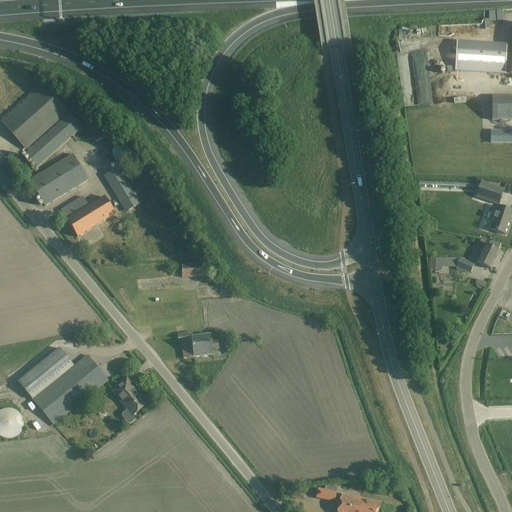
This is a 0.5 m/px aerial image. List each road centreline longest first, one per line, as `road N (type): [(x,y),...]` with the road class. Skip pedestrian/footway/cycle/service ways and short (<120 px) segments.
road 1 (motorway): [(369,252),(326,267),(260,238),(214,165),(200,103),(213,65),(244,29),(278,13),(363,0)]
road 2 (motorway): [(0,37),(65,54),(128,88),(164,121),(244,240),(268,260),(302,277),(374,278)]
road 3 (unclassified): [(276,511),(0,176)]
road 4 (unclassified): [(505,511),(480,456),(465,390),(473,348),(511,268)]
road 5 (tertiary): [(369,252),(327,0)]
road 6 (tertiary): [(450,511),(384,340),(374,278)]
road 7 (motorway): [(0,9),(142,0)]
